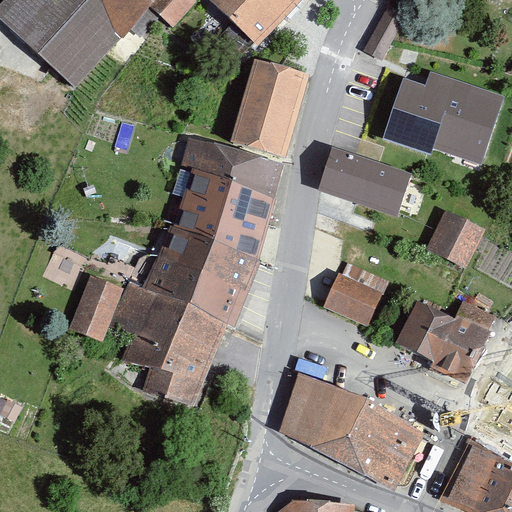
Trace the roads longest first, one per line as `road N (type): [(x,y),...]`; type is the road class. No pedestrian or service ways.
road 1 (tertiary): [(265,469),(311,151),(361,1)]
road 2 (track): [(0,313),(24,242),(144,256)]
road 3 (tertiary): [(265,469),(306,473),(405,511)]
